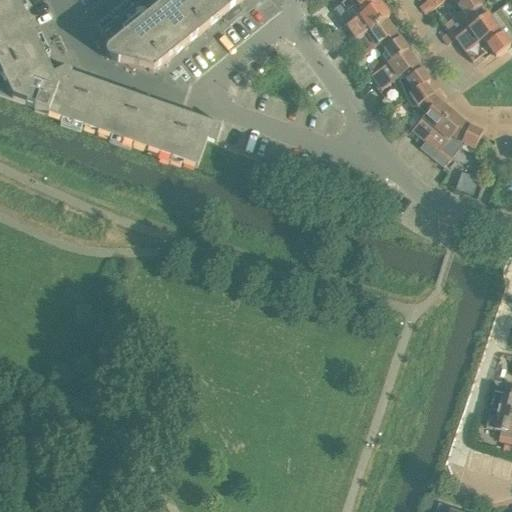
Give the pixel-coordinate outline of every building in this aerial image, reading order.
[(219,129),(70,77),(71,74),(62,71),(53,75),(49,67),(45,65),(14,0),(0,0),(0,78),(3,86),(0,87),(0,98),(34,110),(33,113),(196,170),(206,143),(215,147),(221,128),(220,128),(219,129)] [(243,0),(142,0),(100,34),(111,48),(106,53),(105,53),(105,55),(105,56),(105,57),(105,59),(105,60),(106,61),(107,62),(109,63),(151,74),(243,0)] [(349,0),(340,7),(333,11),(346,29),(355,42),(356,43),(384,22),(384,23),(388,20),(386,18),(385,16),(387,15),(382,8),(380,10),(379,8),(376,4),(373,0),(349,0)] [(419,8),(425,17),(448,0),(425,0),(427,3),(419,8)] [(441,39),(447,48),(451,45),(455,42),(457,41),(458,39),(487,19),(473,0),(450,0),(458,10),(461,15),(444,27),(449,34),(441,39)] [(457,41),(455,42),(460,48),(463,53),(464,55),(472,65),(474,68),(482,63),(491,57),(494,61),(498,58),(506,52),(509,51),(505,46),(498,36),(487,19),(458,39),(457,41)] [(355,42),(352,45),(363,59),(379,47),(384,53),(383,54),(381,56),(388,66),(406,53),(398,42),(394,36),(384,23),(384,22),(356,43),(355,42)] [(374,76),(370,78),(381,93),(385,91),(402,79),(413,94),(414,95),(423,87),(424,88),(429,85),(421,74),(416,67),(406,53),(388,66),(374,76)] [(413,94),(405,100),(412,110),(415,107),(417,110),(425,117),(412,133),(425,144),(450,114),(442,108),(437,103),(431,98),(424,88),(423,87),(414,95),(413,94)] [(425,145),(419,151),(443,170),(463,148),(461,151),(472,156),(474,153),(477,146),(481,137),(469,131),(469,130),(463,126),(450,114),(425,144),(425,145)] [(461,175),(455,192),(472,198),(478,181),(461,175)] [(511,389),(510,389),(508,399),(492,395),(488,413),(511,418),(511,389)] [(511,418),(488,413),(484,430),(500,434),(497,444),(511,447),(511,418)]
